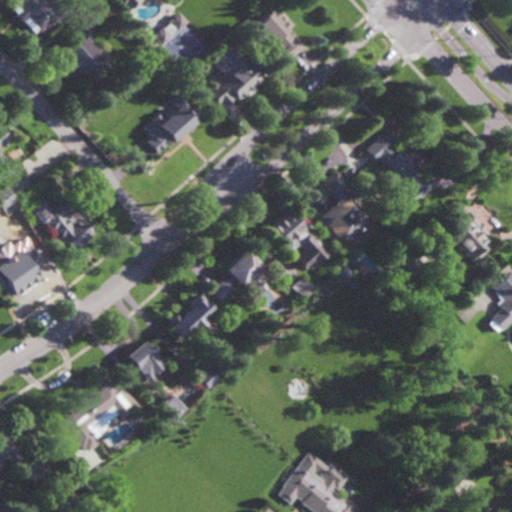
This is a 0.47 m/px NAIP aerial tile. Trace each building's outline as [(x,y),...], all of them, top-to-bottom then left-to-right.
[(40,0),(58,19),(47,28),(43,23),(35,30),(30,34),(19,21),(18,22),(11,15),(12,14),(1,2),(3,0),(40,0)] [(137,0),(122,13),(110,0),(137,0)] [(284,59),(252,22),(254,20),(253,19),(267,7),(300,45),(284,59)] [(165,21),(174,30),(183,22),(174,12),(165,21)] [(94,72),(88,66),(80,74),(61,53),(76,39),(68,30),(79,20),(88,30),(85,33),(89,37),(85,41),(99,55),(96,58),(102,64),(94,72)] [(158,45),(173,30),(165,21),(150,36),(158,45)] [(242,93),(241,91),(233,99),(229,95),(217,106),(202,88),(219,73),(207,59),(227,41),(252,68),(251,70),(257,77),(248,85),(249,87),(242,93)] [(181,111),(189,104),(196,112),(189,118),(191,120),(169,140),(167,138),(153,151),(142,140),(156,127),(152,124),(174,104),(181,111)] [(0,129),(6,140),(0,143),(0,155),(4,154),(14,171),(0,178),(0,129)] [(392,150),(395,147),(415,170),(413,172),(418,177),(421,174),(431,186),(422,194),(424,196),(420,200),(418,198),(409,206),(399,194),(405,189),(400,183),(392,190),(372,168),(380,161),(375,156),(372,159),(362,148),(381,130),(391,142),(388,145),(392,150)] [(344,191),(347,188),(371,215),(341,242),(317,216),(328,205),(329,205),(334,200),(337,197),(333,193),(332,195),(319,181),(333,169),(345,183),(340,187),(344,191)] [(0,209),(0,188),(5,185),(14,200),(0,209)] [(368,204),(358,191),(362,187),(373,200),(368,204)] [(48,208),(60,198),(62,200),(64,199),(67,203),(66,204),(67,205),(68,204),(67,202),(73,198),(87,214),(81,219),(80,217),(78,219),(89,232),(66,251),(54,237),(51,237),(49,234),(50,231),(42,222),(40,223),(25,205),(37,195),(48,208)] [(305,234),(307,232),(313,239),(315,239),(318,241),(317,243),(326,252),(313,264),(309,260),(301,267),(298,264),(297,265),(295,262),(296,261),(294,259),(302,251),(295,244),(287,251),(265,228),(285,209),(303,227),(300,230),(305,234)] [(476,221),(477,220),(483,227),(482,228),(488,234),(484,238),(486,240),(483,242),(487,247),(470,263),(453,244),(448,248),(447,246),(441,251),(437,246),(440,243),(439,241),(445,236),(444,235),(464,216),(465,218),(469,214),(476,221)] [(395,254),(388,246),(397,237),(404,245),(395,254)] [(265,283),(253,294),(240,281),(236,285),(233,281),(229,284),(232,287),(229,290),(230,291),(218,302),(207,290),(219,278),(220,280),(227,274),(221,268),(243,247),(259,264),(254,268),(263,277),(261,278),(265,283)] [(409,275),(408,274),(407,275),(404,271),(405,270),(397,262),(410,250),(422,263),(409,275)] [(38,266),(29,273),(32,276),(12,291),(7,285),(0,290),(0,265),(12,257),(15,262),(28,252),(38,266)] [(345,276),(339,271),(344,266),(349,271),(345,276)] [(511,318),(501,329),(499,327),(495,331),(487,323),(491,319),(489,318),(500,308),(494,302),(499,298),(493,292),(494,290),(491,287),(508,271),(511,275),(511,318)] [(301,300),(289,286),(300,276),(312,290),(301,300)] [(214,316),(204,324),(202,322),(200,323),(201,324),(197,328),(196,327),(190,333),(186,329),(177,337),(177,336),(174,338),(171,334),(174,332),(164,322),(174,312),(178,316),(181,313),(179,312),(183,308),(185,309),(188,306),(184,302),(195,292),(209,308),(208,309),(214,316)] [(168,376),(155,386),(146,375),(139,380),(132,370),(134,368),(123,354),(141,340),(159,364),(158,364),(168,376)] [(204,389),(193,376),(208,363),(219,375),(204,389)] [(135,406),(117,418),(111,410),(86,428),(96,443),(84,452),(82,449),(78,452),(56,421),(68,413),(65,409),(79,399),(78,397),(86,391),(87,393),(95,387),(92,383),(103,375),(105,379),(112,374),(135,406)] [(261,402),(265,398),(274,406),(269,411),(271,412),(276,407),(281,412),(277,416),(281,419),(285,414),(303,430),(290,445),(273,431),(263,443),(242,425),(250,416),(230,399),(242,386),(261,402)] [(166,423),(152,409),(167,394),(181,408),(166,423)] [(326,466),(328,463),(332,467),(333,466),(342,472),(341,473),(345,476),(341,482),(339,485),(335,490),(331,486),(329,489),(338,496),(340,497),(341,496),(346,500),(345,502),(352,507),(347,511),(309,511),(301,505),(298,503),(299,501),(293,496),(288,504),(275,494),(281,486),(280,485),(293,467),(294,468),(306,452),(317,460),(326,466)]
